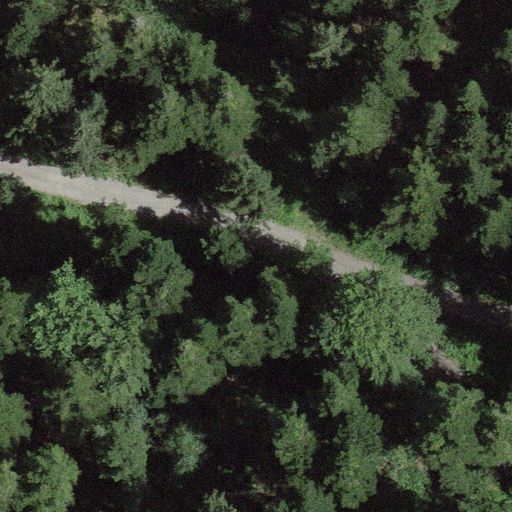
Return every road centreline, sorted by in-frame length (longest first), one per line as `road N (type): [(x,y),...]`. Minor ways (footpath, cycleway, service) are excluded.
road 1 (track): [(0,165),(122,210),(349,273),(511,458)]
road 2 (track): [(511,318),(349,273)]
